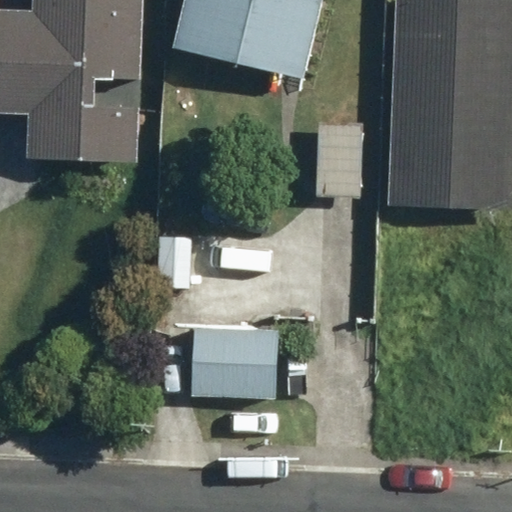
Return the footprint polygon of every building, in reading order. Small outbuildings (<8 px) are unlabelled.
[(0,114),(21,115),(20,158),(129,162),(135,0),(25,0),(25,9),(0,7),(0,114)] [(175,0),(164,48),(294,80),(313,0),(175,0)] [(511,0),(399,0),(389,212),(511,215),(511,0)] [(311,121),(308,197),(354,198),(356,122),(311,121)] [(185,324),(183,390),(267,393),(269,327),(185,324)]
